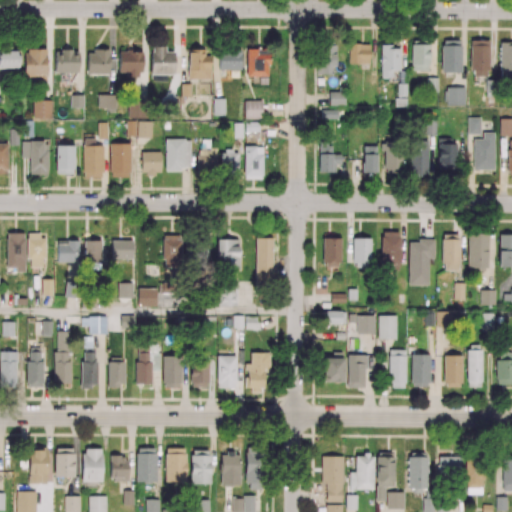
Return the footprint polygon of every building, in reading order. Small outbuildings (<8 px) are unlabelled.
[(417,242),(417,239),(433,239),(433,258),(427,258),(427,285),(407,285),(407,242),(417,242)] [(463,282),(453,282),(452,299),(463,299),(463,282)] [(355,315),(355,333),(373,333),(373,315),(355,315)] [(377,315),(376,338),(394,338),(394,315),(377,315)] [(122,490),(122,504),(132,504),(132,490),(122,490)] [(34,511),(34,491),(15,491),(15,511),(34,511)] [(385,491),(385,508),(402,508),(401,491),(385,491)] [(242,494),(242,511),(253,511),(253,494),(242,494)] [(344,494),(344,509),(355,509),(355,494),(344,494)] [(87,495),(87,511),(104,511),(104,495),(87,495)] [(505,496),(494,496),(494,510),(505,510),(505,496)] [(144,498),(144,511),(157,511),(157,498),(144,498)]
